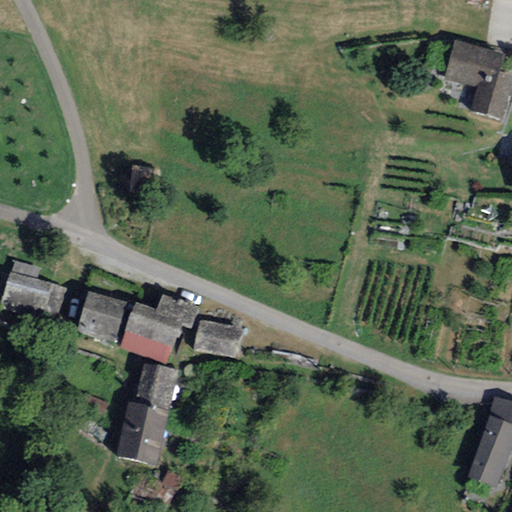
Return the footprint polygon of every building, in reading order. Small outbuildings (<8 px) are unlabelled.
[(443,80),(476,89),(470,111),(502,119),(511,79),(511,76),(498,72),(503,54),(454,40),(443,80)] [(9,272),(0,303),(0,308),(55,325),(66,289),(36,280),(40,268),(13,260),(9,272)] [(128,303),(88,290),(76,331),(115,343),(128,303)] [(199,308),(162,293),(155,310),(135,302),(123,331),(126,332),(120,347),(166,365),(181,326),(191,329),(199,308)] [(242,329),(200,321),(194,351),(236,359),(242,329)] [(134,403),(168,411),(177,371),(144,363),(134,403)] [(511,401),(493,397),(490,417),(466,478),(495,489),(511,448),(511,401)] [(115,456),(157,466),(170,412),(168,411),(134,403),(128,402),(115,456)]
